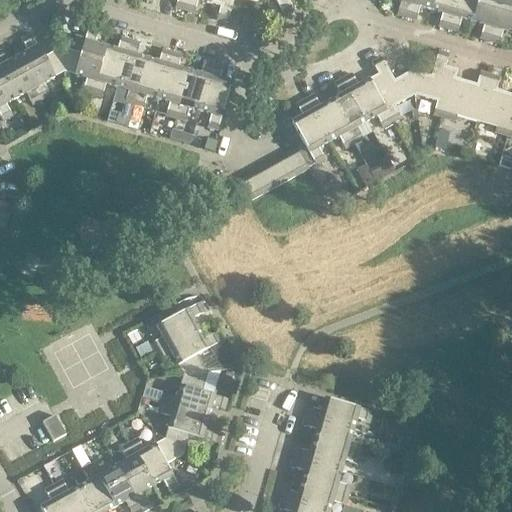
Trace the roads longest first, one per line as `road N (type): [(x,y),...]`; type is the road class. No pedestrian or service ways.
road 1 (residential): [(0,34),(56,7),(78,9),(265,60),(372,11),(375,0)]
road 2 (residential): [(245,511),(292,384)]
